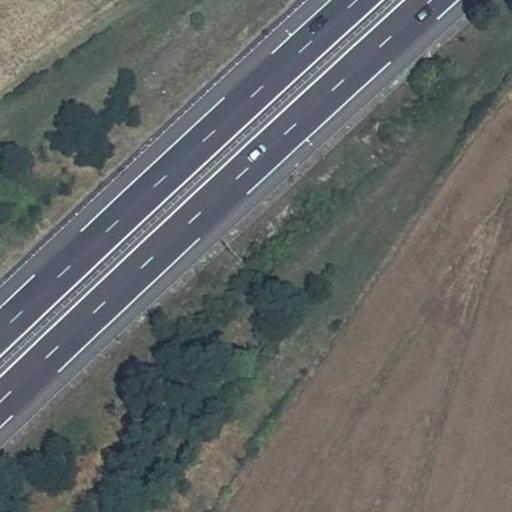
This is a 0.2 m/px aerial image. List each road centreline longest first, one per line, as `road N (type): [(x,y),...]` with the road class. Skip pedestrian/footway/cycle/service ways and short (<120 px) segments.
road 1 (motorway): [(0,401),(430,0)]
road 2 (motorway): [(355,0),(0,332)]
